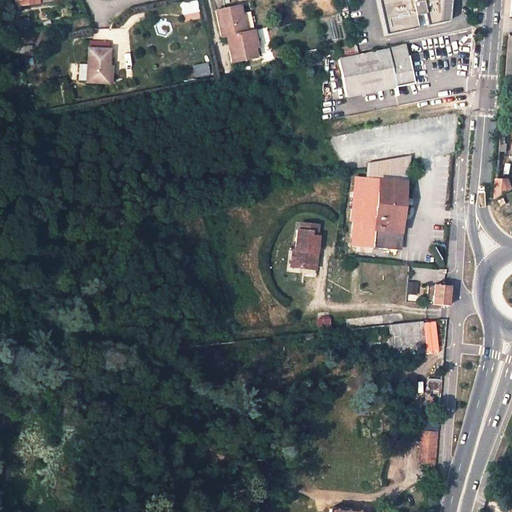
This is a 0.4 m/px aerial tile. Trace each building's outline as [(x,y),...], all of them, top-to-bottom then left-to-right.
[(185,23),(202,18),(196,0),(193,0),(180,4),(185,23)] [(378,0),(385,34),(419,27),(417,15),(426,13),(428,25),(448,21),(450,0),(378,0)] [(226,36),(245,32),(241,13),(244,13),(243,6),(239,6),(239,5),(228,7),(215,10),(220,37),(226,36)] [(158,15),(179,11),(178,6),(157,9),(158,15)] [(249,12),(244,13),(241,13),(245,32),(250,31),(253,31),(249,12)] [(253,31),(250,31),(255,58),(259,58),(257,50),(259,50),(255,30),(253,31)] [(228,49),(231,64),(255,58),(250,31),(245,32),(226,36),(228,49)] [(346,97),(395,88),(413,84),(405,43),(387,47),(387,50),(339,60),(346,97)] [(110,49),(88,48),(87,81),(109,82),(109,79),(110,66),(113,66),(114,57),(110,57),(110,49)] [(194,66),(196,77),(210,75),(208,63),(194,66)] [(355,220),(353,244),(398,248),(405,181),(357,177),(352,219),(355,220)] [(511,189),(511,182),(511,178),(498,178),(497,198),(511,189)] [(303,222),(303,230),(313,231),(312,235),(319,236),(321,225),(303,222)] [(312,235),(313,231),(303,230),(300,229),(297,246),(294,246),(291,267),(303,268),(304,264),(316,265),(317,258),(315,255),(315,253),(318,253),(321,236),(319,236),(312,235)] [(433,305),(448,307),(449,294),(450,287),(434,285),(434,289),(433,305)] [(402,313),(331,322),(332,332),(348,331),(374,328),(389,326),(404,325),(402,313)] [(332,332),(331,322),(330,318),(319,320),(321,333),(332,332)] [(391,349),(425,345),(423,323),(404,325),(389,326),(391,349)] [(435,464),(438,434),(422,433),(419,463),(435,464)]
